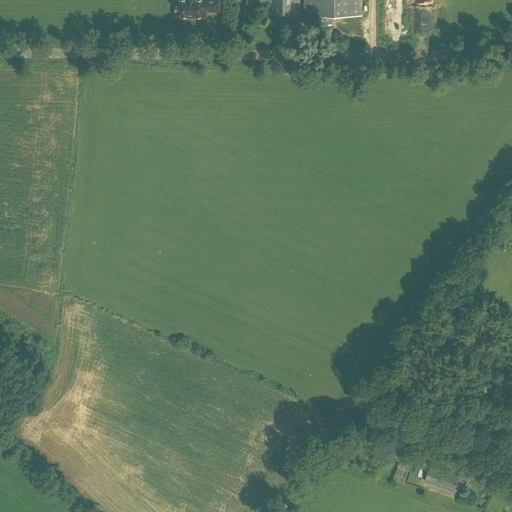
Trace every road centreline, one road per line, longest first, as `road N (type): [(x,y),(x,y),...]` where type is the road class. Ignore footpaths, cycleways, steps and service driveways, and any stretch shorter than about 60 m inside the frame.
road 1 (unclassified): [(0,54),(398,58),(511,42)]
road 2 (unclassified): [(344,405),(511,182)]
road 3 (unclassified): [(511,463),(344,405)]
road 4 (unclassified): [(276,511),(344,405)]
